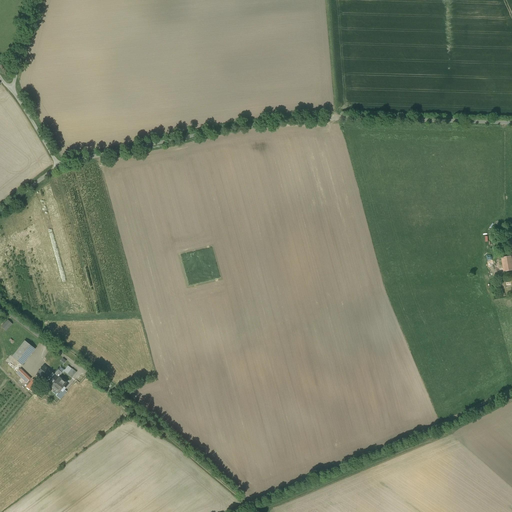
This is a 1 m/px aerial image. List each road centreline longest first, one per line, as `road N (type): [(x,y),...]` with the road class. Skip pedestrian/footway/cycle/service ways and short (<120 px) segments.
road 1 (unclassified): [(59,160),(277,118),(511,119)]
road 2 (track): [(511,386),(222,511)]
road 3 (track): [(264,511),(48,339)]
road 4 (unclassified): [(59,160),(16,84),(37,0)]
